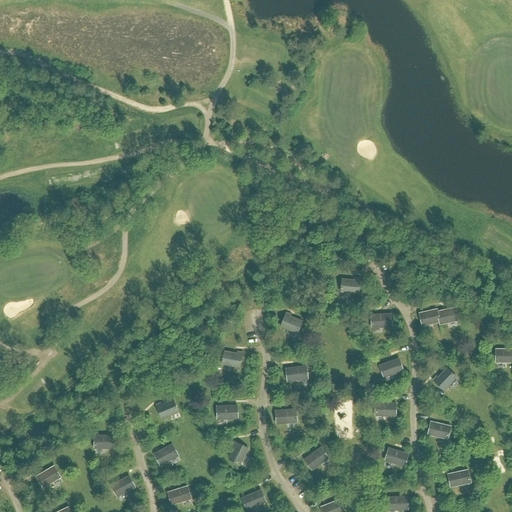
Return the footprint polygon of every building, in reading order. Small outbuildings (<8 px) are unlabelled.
[(360,278),(355,278),(355,280),(342,279),(341,292),(359,293),(360,278)] [(438,312),(440,322),(440,324),(458,320),(455,308),(438,312)] [(440,322),(438,312),(437,309),(420,313),(423,326),(440,322)] [(292,314),(287,312),(281,326),(297,333),(302,321),(291,316),(292,314)] [(392,327),(391,314),(371,315),(372,327),(392,327)] [(511,362),(511,349),(496,349),(496,362),(511,362)] [(237,354),(225,351),(222,364),(239,367),(242,353),(237,352),(237,354)] [(403,371),(399,359),(380,365),(384,377),(403,371)] [(308,379),(306,366),(286,369),(288,381),(308,379)] [(456,377),(447,368),(438,377),(437,376),(433,379),(444,390),(456,377)] [(179,412),(174,400),(162,405),(161,403),(157,405),(162,419),(179,412)] [(396,403),(376,403),(376,415),(396,416),(396,403)] [(238,419),(237,406),(217,406),(218,419),(238,419)] [(297,422),(296,409),(276,411),(277,423),(297,422)] [(451,426),(431,422),(428,434),(448,439),(451,426)] [(115,436),(95,435),(95,448),(115,448),(115,436)] [(249,449),(235,442),(233,447),(235,448),(229,459),(241,465),(249,449)] [(178,455),(172,444),(155,454),(161,465),(178,455)] [(328,458),(321,448),(305,459),(312,470),(328,458)] [(408,454),(389,448),(385,460),(404,466),(408,454)] [(61,477),(54,466),(37,476),(43,487),(61,477)] [(471,482),(468,470),(448,474),(451,487),(471,482)] [(135,487),(129,476),(111,485),(117,496),(135,487)] [(191,498),(187,486),(168,492),(172,505),(191,498)] [(266,502),(261,490),(242,498),(247,509),(266,502)] [(408,509),(407,496),(387,498),(388,510),(408,509)] [(343,511),(345,511),(340,500),(321,507),(323,511),(343,511)]
